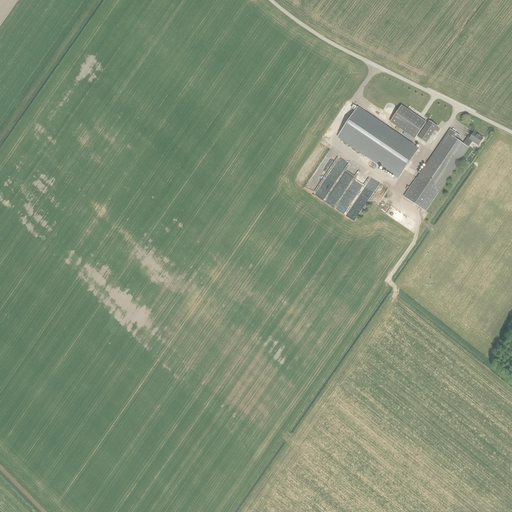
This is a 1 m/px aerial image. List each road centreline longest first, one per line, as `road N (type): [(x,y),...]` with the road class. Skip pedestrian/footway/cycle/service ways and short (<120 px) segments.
road 1 (track): [(419,215),(414,242),(265,455)]
road 2 (unclassified): [(511,132),(351,54),(271,0)]
